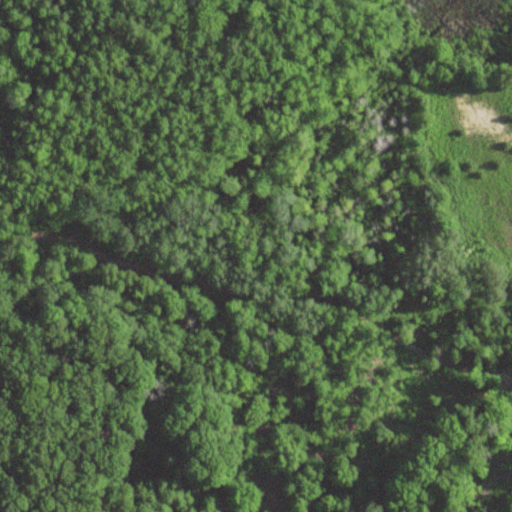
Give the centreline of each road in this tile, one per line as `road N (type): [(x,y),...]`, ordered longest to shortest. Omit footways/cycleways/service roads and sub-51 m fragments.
road 1 (track): [(511,380),(335,306),(32,231),(0,241)]
road 2 (track): [(511,388),(387,511)]
